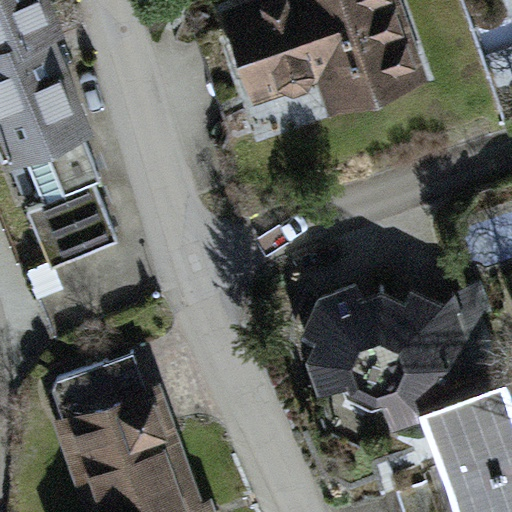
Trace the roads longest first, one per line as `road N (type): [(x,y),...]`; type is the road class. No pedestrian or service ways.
road 1 (residential): [(199,269),(511,154)]
road 2 (residential): [(109,0),(199,269)]
road 3 (residential): [(199,269),(292,511)]
